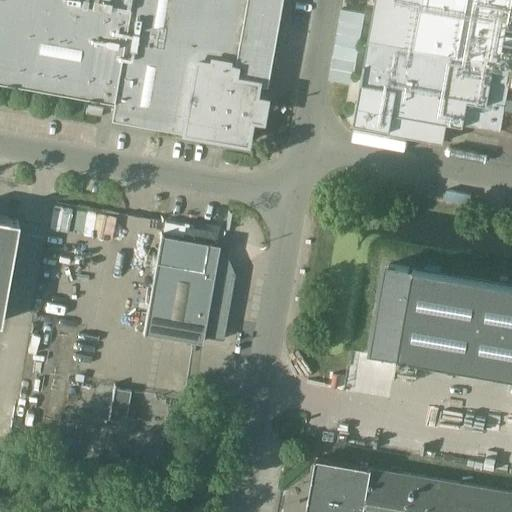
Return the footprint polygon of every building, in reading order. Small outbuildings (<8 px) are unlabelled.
[(0,0),(0,81),(114,101),(111,118),(246,142),(251,117),(262,119),(266,97),(255,95),(257,79),(233,75),(235,66),(240,39),(273,45),(280,0),(0,0)] [(511,97),(507,97),(511,70),(511,0),(375,0),(374,12),(365,65),(354,121),(390,127),(389,132),(417,136),(420,116),(464,124),(464,123),(501,130),(505,108),(511,109),(511,97)] [(360,23),(371,25),(374,12),(362,10),(360,23)] [(0,322),(18,220),(8,219),(8,216),(0,214),(0,322)] [(192,230),(183,228),(184,225),(165,221),(163,233),(191,238),(192,230)] [(161,231),(142,335),(144,335),(144,334),(202,342),(203,336),(223,339),(235,273),(225,249),(219,248),(219,244),(162,234),(162,232),(161,231)] [(390,357),(511,377),(511,285),(410,268),(410,267),(390,264),(374,354),(378,355),(383,362),(390,357)] [(114,385),(109,421),(126,424),(131,392),(115,389),(116,386),(114,385)] [(307,511),(370,511),(378,468),(317,458),(307,511)] [(370,511),(432,511),(438,479),(378,468),(370,511)] [(432,511),(495,511),(499,489),(438,479),(432,511)] [(511,511),(511,491),(499,489),(495,511),(511,511)]
